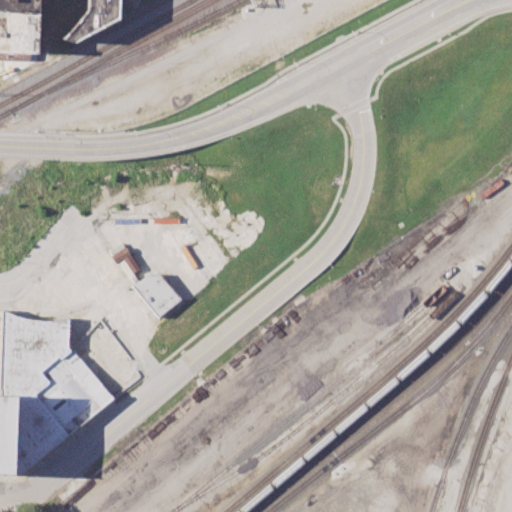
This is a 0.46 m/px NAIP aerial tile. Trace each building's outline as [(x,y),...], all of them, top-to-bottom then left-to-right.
[(0,10),(0,0),(37,0),(37,12),(0,10)] [(57,37),(84,9),(85,0),(117,0),(117,16),(75,41),(57,37)] [(0,10),(37,12),(36,49),(29,51),(29,58),(0,57),(0,10)] [(124,247),(120,240),(105,249),(110,256),(124,247)] [(128,254),(129,253),(124,247),(110,256),(115,262),(122,258),(128,254)] [(132,272),(138,268),(128,254),(122,258),(122,259),(132,272)] [(133,284),(118,262),(122,259),(132,272),(138,280),(133,284)] [(157,317),(179,298),(158,273),(147,273),(138,280),(133,284),(131,285),(157,317)] [(0,395),(0,310),(9,314),(21,317),(33,320),(47,321),(57,320),(68,317),(68,345),(71,348),(112,396),(20,472),(12,474),(13,396),(0,395)] [(0,395),(13,396),(12,474),(0,473),(0,395)]
